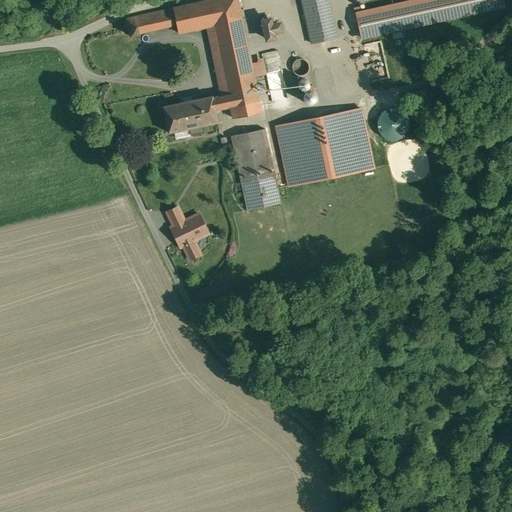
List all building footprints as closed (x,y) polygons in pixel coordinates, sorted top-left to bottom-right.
[(113,0),(79,0),(78,0),(81,13),(114,6),(113,0)] [(236,0),(212,0),(127,19),(130,36),(138,34),(138,33),(165,28),(164,26),(176,24),(178,32),(206,26),(220,95),(212,97),(215,110),(231,107),(233,118),(261,112),(259,102),(258,97),(236,0)] [(336,0),(301,0),(312,44),(344,36),(336,0)] [(504,7),(502,0),(412,0),(357,12),(362,38),(504,7)] [(269,19),(268,19),(267,19),(266,19),(265,19),(264,20),(263,21),(263,22),(263,23),(263,24),(263,25),(264,26),(265,27),(266,27),(267,28),(268,27),(270,27),(270,26),(271,26),(271,25),(271,24),(272,23),(271,22),(271,21),(270,20),(269,19)] [(278,23),(276,23),(275,23),(274,24),(273,25),(272,27),(272,28),(272,29),(273,30),(274,31),(275,32),(276,32),(277,32),(278,32),(279,31),(280,31),(280,30),(281,29),(281,27),(281,26),(280,25),(280,24),(279,24),(278,23)] [(271,31),(270,31),(269,31),(268,31),(267,31),(266,32),(265,33),(265,34),(265,35),(265,36),(266,37),(266,38),(267,39),(268,39),(269,40),(270,40),(270,39),(271,39),(272,39),(273,38),(273,37),(274,36),(274,35),(274,34),(273,33),(272,32),(271,31)] [(278,50),(263,53),(271,83),(278,82),(276,74),(283,73),(278,50)] [(429,54),(427,54),(425,54),(423,54),(421,55),(420,55),(418,56),(417,58),(416,59),(416,61),(415,62),(415,64),(415,66),(416,68),(417,70),(418,71),(419,72),(420,73),(421,74),(423,74),(426,75),(429,74),(431,73),(432,73),(433,72),(434,71),(435,70),(435,68),(436,67),(436,65),(436,64),(436,62),(435,60),(435,59),(434,58),(433,57),(432,56),(431,55),(429,54)] [(300,59),(299,59),(298,59),(296,60),(295,61),(294,62),(293,63),(293,64),(292,66),(292,68),(292,70),(293,71),(293,72),(294,73),(296,74),(297,75),(298,75),(301,76),(302,75),(304,75),(305,74),(306,73),(307,72),(308,71),(309,70),(309,69),(309,67),(309,65),(309,64),(308,63),(307,61),(305,60),(304,59),(303,59),(300,59)] [(212,96),(163,106),(168,133),(175,131),(177,138),(204,132),(203,125),(217,122),(215,110),(212,97),(212,96)] [(400,109),(398,108),(396,108),(393,108),(390,108),(388,109),(386,110),(384,111),(383,112),(381,114),(379,116),(378,118),(378,120),(377,122),(377,123),(377,125),(377,127),(378,129),(378,130),(379,132),(380,133),(381,135),(383,137),(385,138),(388,140),(391,141),(394,141),(397,140),(399,140),(401,139),(403,138),(405,136),(406,135),(408,133),(409,130),(410,128),(410,126),(410,124),(410,122),(410,121),(409,119),(409,118),(408,117),(407,115),(406,113),(404,112),(403,111),(402,110),(400,109)] [(361,109),(277,126),(289,186),(373,168),(361,109)] [(281,203),(265,129),(264,129),(231,136),(247,210),(281,203)] [(194,240),(208,234),(199,214),(171,227),(180,247),(183,246),(190,259),(200,255),(194,240)]
